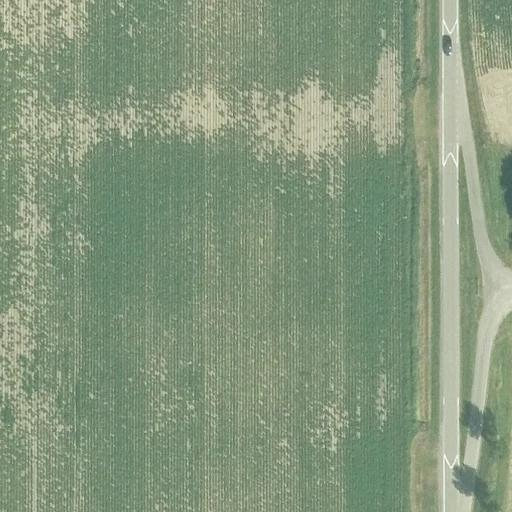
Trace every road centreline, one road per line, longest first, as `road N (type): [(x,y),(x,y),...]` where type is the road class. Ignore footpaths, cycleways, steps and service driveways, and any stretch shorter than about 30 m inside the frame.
road 1 (tertiary): [(451,511),(452,98)]
road 2 (unclassified): [(458,511),(495,288)]
road 3 (unclassified): [(495,288),(465,124),(452,98)]
